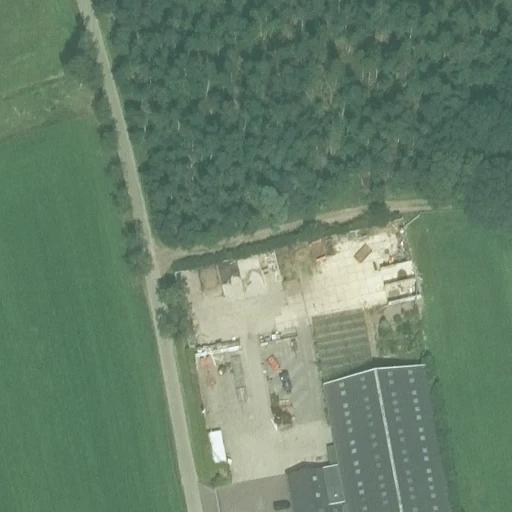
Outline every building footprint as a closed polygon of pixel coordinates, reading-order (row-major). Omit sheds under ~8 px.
[(309,247),(319,277),(343,269),(341,262),(356,257),(352,246),(342,249),(338,237),(309,247)] [(230,264),(215,269),(220,283),(235,278),(230,264)] [(233,347),(193,353),(195,365),(235,359),(233,347)] [(311,363),(269,371),(280,432),(308,427),(303,402),(317,399),(311,363)] [(325,390),(336,450),(326,451),(330,473),(290,480),(296,511),(341,511),(341,507),(347,506),(347,511),(450,511),(424,371),(325,390)] [(218,437),(204,440),(211,472),(225,469),(218,437)] [(221,482),(228,480),(225,470),(219,472),(221,482)]
